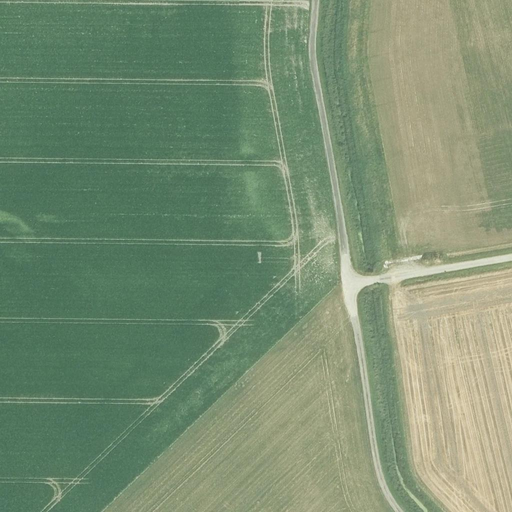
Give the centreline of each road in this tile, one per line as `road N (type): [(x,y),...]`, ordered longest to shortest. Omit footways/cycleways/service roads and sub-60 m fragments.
road 1 (unclassified): [(346,285),(310,47),(315,0)]
road 2 (unclassified): [(399,511),(380,481),(346,285)]
road 3 (unclassified): [(346,285),(511,256)]
